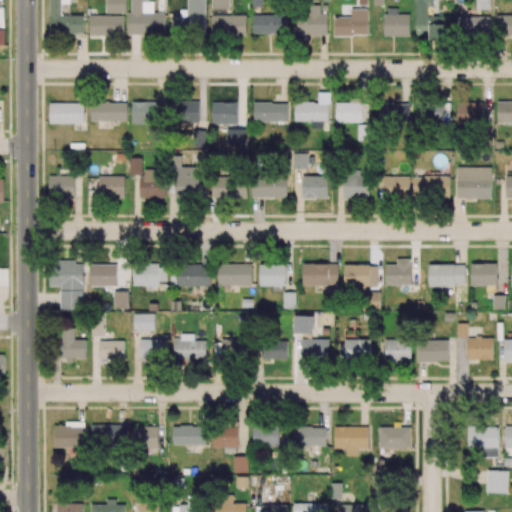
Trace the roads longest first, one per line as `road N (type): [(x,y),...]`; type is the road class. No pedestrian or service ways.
road 1 (tertiary): [(27,511),(25,0)]
road 2 (residential): [(25,68),(511,68)]
road 3 (residential): [(26,392),(511,393)]
road 4 (residential): [(26,229),(511,230)]
